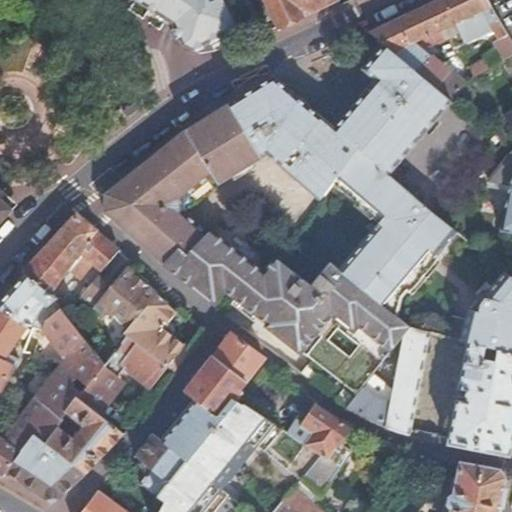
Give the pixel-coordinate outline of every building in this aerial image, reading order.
[(140,0),(174,22),(183,41),(193,47),(256,15),(248,0),(140,0)] [(265,0),(277,25),(328,0),(265,0)] [(484,0),(440,0),(437,1),(453,31),(462,27),(466,35),(489,24),(499,41),(507,37),(484,0)] [(372,34),(386,45),(453,101),(464,88),(415,47),(429,42),(453,31),(437,1),(372,34)] [(268,157),(322,200),(338,180),(360,151),(392,178),(453,101),(386,45),(365,72),(377,82),(370,91),(356,109),(337,132),(297,99),(277,83),(231,108),(208,121),(188,131),(162,152),(131,176),(107,194),(107,204),(106,213),(167,266),(182,251),(190,256),(211,234),(184,211),(183,199),(212,178),(216,186),(268,157)] [(487,62),(473,69),(479,80),(493,72),(487,62)] [(511,150),(510,149),(492,180),(511,185),(504,230),(511,232),(511,150)] [(389,219),(345,275),(402,320),(407,301),(460,233),(448,224),(392,178),(360,151),(338,180),(389,219)] [(0,210),(13,219),(23,206),(0,187),(0,210)] [(0,229),(3,232),(13,219),(0,210),(0,229)] [(14,294),(0,307),(29,328),(34,329),(45,330),(45,326),(48,323),(39,319),(44,310),(54,296),(72,273),(91,290),(101,278),(121,255),(79,214),(60,236),(38,260),(25,274),(30,278),(27,281),(14,294)] [(312,288),(276,260),(224,220),(211,234),(190,256),(182,251),(167,266),(213,303),(223,289),(311,358),(299,374),(346,410),(364,387),(402,337),(410,326),(402,320),(345,275),(332,264),(312,288)] [(101,278),(91,290),(83,300),(105,314),(117,315),(129,331),(131,334),(156,297),(128,269),(113,288),(101,278)] [(511,275),(508,272),(493,290),(489,290),(486,290),(482,292),(479,294),(474,309),(466,307),(457,339),(469,342),(511,353),(511,275)] [(132,340),(131,341),(142,350),(169,310),(156,297),(131,334),(129,337),(132,340)] [(70,305),(62,312),(93,351),(106,368),(131,341),(116,330),(105,319),(96,326),(80,312),(79,314),(70,305)] [(0,307),(0,392),(1,392),(18,367),(20,361),(11,354),(29,328),(0,307)] [(173,376),(189,351),(163,330),(174,315),(169,310),(142,350),(168,372),(173,376)] [(67,362),(38,398),(65,418),(68,415),(81,399),(89,389),(92,386),(106,368),(93,351),(62,312),(48,323),(45,326),(45,330),(67,362)] [(433,333),(410,326),(402,337),(389,392),(364,387),(346,410),(386,429),(410,434),(433,333)] [(232,334),(216,355),(247,381),(264,360),(232,334)] [(151,393),(168,372),(142,350),(131,341),(106,368),(92,386),(97,390),(102,384),(109,390),(118,380),(125,372),(151,393)] [(511,353),(469,342),(460,388),(466,389),(464,399),(458,397),(449,443),(510,456),(511,443),(511,353)] [(190,398),(198,404),(217,419),(235,396),(241,400),(247,393),(241,390),(247,381),(216,355),(186,394),(190,398)] [(92,386),(89,389),(109,405),(125,386),(118,380),(109,390),(102,384),(97,390),(92,386)] [(109,405),(89,389),(81,399),(97,411),(102,415),(109,405)] [(171,484),(156,503),(162,508),(158,511),(251,511),(225,489),(261,447),(302,481),(324,456),(292,435),(241,400),(235,396),(217,419),(198,404),(161,448),(150,440),(136,456),(171,484)] [(38,398),(5,439),(23,452),(36,436),(48,446),(62,428),(69,421),(65,418),(38,398)] [(62,428),(48,446),(87,476),(126,435),(102,415),(97,411),(81,399),(68,415),(81,425),(72,436),(62,428)] [(302,481),(293,491),(308,504),(316,495),(318,496),(338,466),(334,463),(344,449),(337,445),(348,428),(312,404),(298,424),(299,424),(292,435),(324,456),(302,481)] [(81,425),(68,415),(65,418),(69,421),(62,428),(72,436),(81,425)] [(0,435),(0,477),(2,479),(5,474),(23,452),(5,439),(0,435)] [(36,436),(23,452),(5,474),(51,502),(55,505),(87,476),(48,446),(36,436)] [(425,458),(404,453),(397,481),(419,487),(425,458)] [(138,486),(137,487),(156,503),(171,484),(136,456),(130,462),(134,465),(132,468),(136,471),(130,479),(138,486)] [(501,511),(506,487),(508,481),(504,476),(501,471),(459,462),(458,465),(456,476),(450,475),(448,481),(444,481),(442,490),(447,491),(443,510),(438,509),(437,511),(501,511)] [(317,511),(308,504),(293,491),(275,511),(317,511)] [(122,511),(99,494),(81,511),(122,511)]
